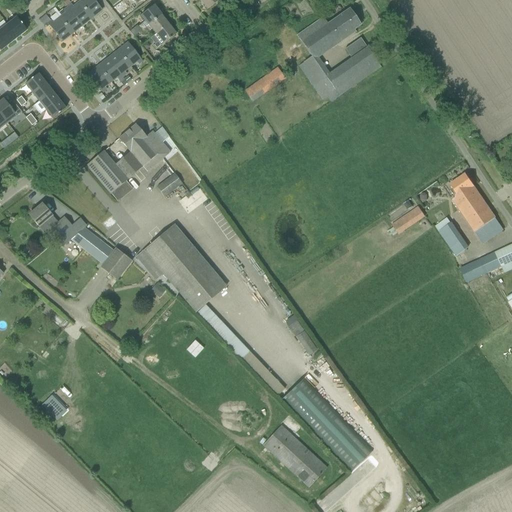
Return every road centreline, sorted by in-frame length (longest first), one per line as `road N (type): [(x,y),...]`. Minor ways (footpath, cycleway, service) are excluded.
road 1 (residential): [(511,224),(366,0)]
road 2 (residential): [(0,72),(36,52),(100,126)]
road 3 (residential): [(100,126),(208,42)]
road 4 (residential): [(4,200),(100,126)]
